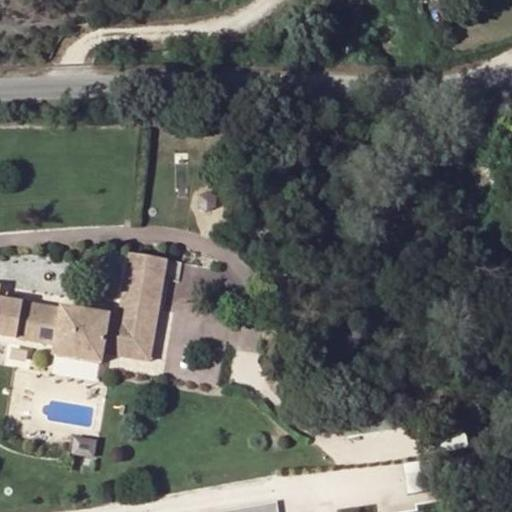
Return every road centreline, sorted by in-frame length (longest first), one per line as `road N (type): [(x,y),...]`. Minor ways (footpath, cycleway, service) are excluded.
road 1 (tertiary): [(511,86),(0,96)]
road 2 (unknown): [(64,95),(67,53),(93,24),(230,11),(255,0)]
